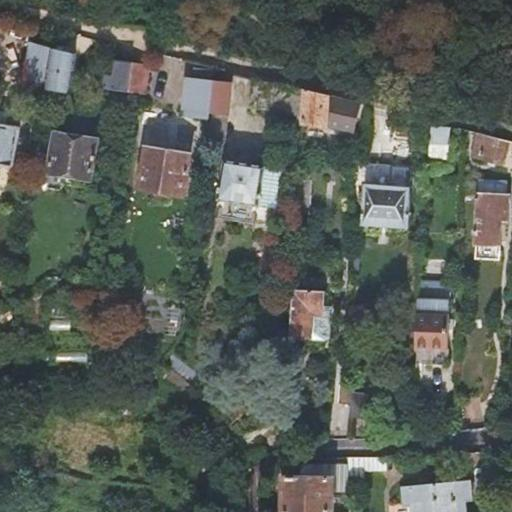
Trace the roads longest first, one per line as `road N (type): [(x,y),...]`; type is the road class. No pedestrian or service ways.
road 1 (residential): [(296,453),(511,431)]
road 2 (track): [(511,35),(367,0)]
